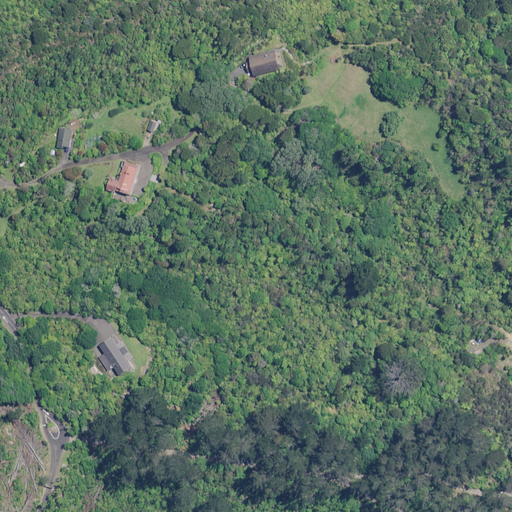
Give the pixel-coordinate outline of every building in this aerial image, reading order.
[(281,70),(275,50),(242,60),(247,79),(281,70)] [(158,123),(152,121),(149,131),(155,133),(158,123)] [(63,148),(63,152),(68,153),(69,148),(71,148),(73,130),(61,128),(58,148),(63,148)] [(140,180),(137,179),(141,167),(126,162),(120,182),(111,179),(107,191),(117,194),(118,191),(120,191),(132,195),(135,184),(139,185),(140,180)] [(121,351),(113,339),(101,346),(106,354),(99,359),(109,372),(115,368),(121,376),(133,368),(125,356),(130,353),(126,347),(121,351)] [(95,366),(91,369),(95,377),(100,374),(95,366)]
